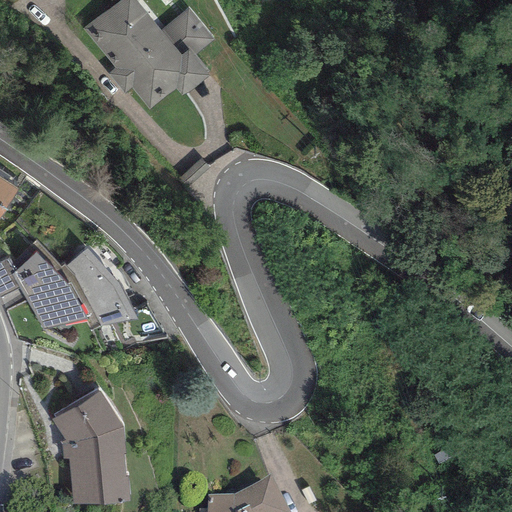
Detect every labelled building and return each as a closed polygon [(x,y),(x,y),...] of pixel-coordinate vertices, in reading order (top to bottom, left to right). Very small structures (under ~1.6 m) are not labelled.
[(165,18),(186,47),(210,30),(189,1),(165,18)] [(148,10),(81,72),(150,147),(218,85),(148,10)] [(0,159),(0,200),(19,171),(0,159)] [(14,243),(0,251),(0,295),(5,303),(32,286),(59,328),(95,317),(125,364),(161,342),(99,245),(69,264),(55,241),(25,260),(14,243)] [(55,406),(65,493),(130,485),(123,409),(102,372),(55,406)] [(206,496),(205,511),(287,511),(269,475),(234,494),(206,496)]
